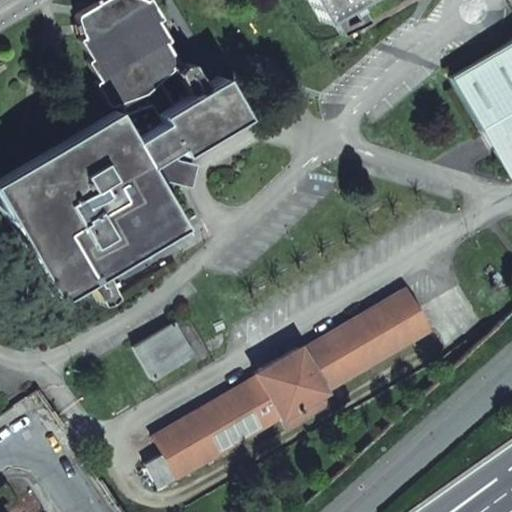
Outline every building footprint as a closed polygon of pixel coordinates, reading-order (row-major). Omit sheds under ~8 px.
[(188,101),(173,111),(158,87),(179,69),(166,48),(169,47),(169,44),(158,26),(162,24),(162,22),(151,3),(149,2),(147,3),(146,4),(134,0),(108,0),(80,17),(77,20),(77,24),(83,41),(80,44),(80,46),(90,64),(87,66),(87,67),(97,85),(94,87),(94,88),(106,108),(108,111),(112,112),(120,108),(124,119),(116,123),(111,115),(0,181),(0,212),(57,306),(89,287),(104,313),(118,304),(103,278),(182,232),(144,171),(176,153),(180,160),(244,123),(219,83),(202,93),(188,69),(179,71),(174,78),(188,101)] [(307,0),(321,23),(359,0),(307,0)] [(511,38),(448,76),(509,179),(511,177),(511,38)] [(299,351),(323,392),(427,332),(402,289),(299,351)] [(278,418),(285,429),(329,404),(323,392),(299,351),(297,347),(252,373),(254,376),(278,418)] [(160,454),(175,479),(278,418),(254,376),(151,437),(160,454)] [(309,436),(318,450),(331,442),(323,428),(309,436)] [(144,464),(158,488),(175,479),(160,454),(144,464)]
